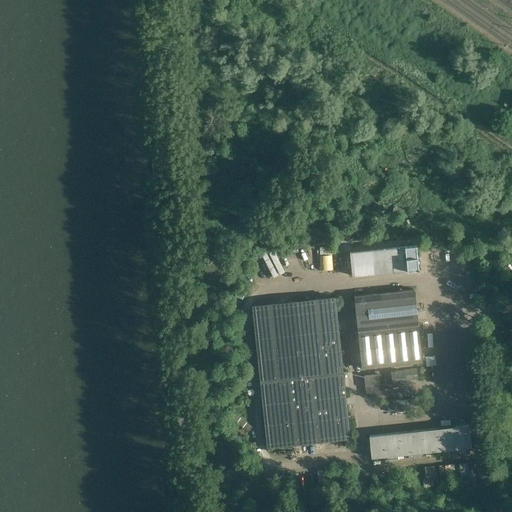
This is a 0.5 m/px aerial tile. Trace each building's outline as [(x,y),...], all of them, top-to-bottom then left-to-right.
[(349,252),(349,253),(352,277),(419,270),(416,246),(404,247),(349,252)] [(422,363),(416,304),(414,290),(353,296),(361,369),(422,363)] [(335,297),(251,306),(266,448),(350,439),(335,297)] [(383,373),(384,383),(384,386),(391,386),(406,385),(405,380),(408,380),(408,381),(417,380),(415,369),(404,371),(404,370),(390,372),(383,373)] [(380,387),(379,379),(379,374),(363,376),(365,389),(380,387)] [(387,413),(416,410),(427,409),(426,398),(386,402),(387,413)] [(469,425),(416,431),(368,436),(371,459),(471,448),(469,425)] [(232,462),(232,454),(224,454),(224,463),(232,462)]
